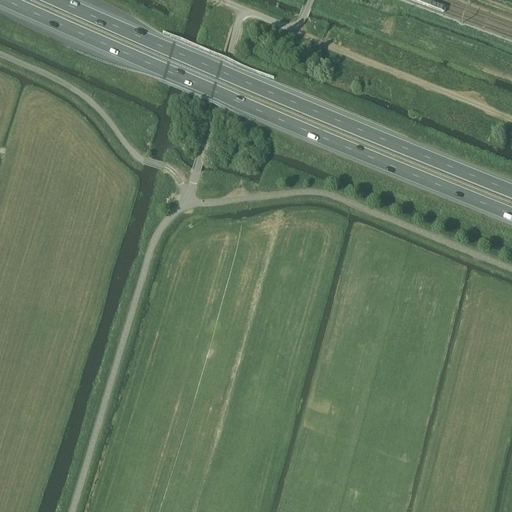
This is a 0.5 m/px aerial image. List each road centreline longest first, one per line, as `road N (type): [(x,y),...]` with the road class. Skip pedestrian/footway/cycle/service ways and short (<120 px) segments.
road 1 (trunk): [(5,0),(511,214)]
road 2 (trunk): [(511,191),(56,0)]
road 3 (track): [(511,120),(292,26)]
